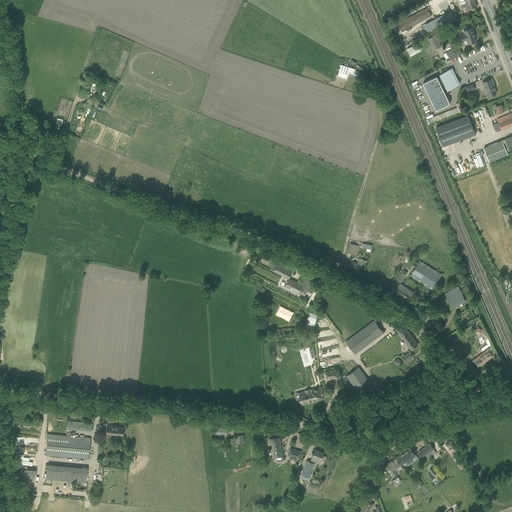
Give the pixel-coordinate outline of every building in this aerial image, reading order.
[(477,6),(474,0),(465,0),(466,3),(462,5),(463,8),(465,7),(467,9),(469,8),(470,8),(477,6)] [(427,7),(397,23),(400,28),(398,29),(400,32),(402,31),(402,32),(432,16),(427,7)] [(444,13),(425,24),(429,31),(448,21),(444,13)] [(472,28),(463,31),(464,34),(461,35),(463,40),(466,39),(468,38),(470,43),(471,43),(476,41),(474,37),(475,37),(474,35),(475,35),(472,28)] [(428,39),(434,50),(442,46),(436,35),(428,39)] [(411,55),(422,50),(419,43),(407,48),(411,55)] [(450,59),(457,55),(462,53),(460,50),(454,53),(452,49),(446,53),(450,59)] [(341,64),(338,75),(347,78),(348,75),(353,77),(356,69),(341,64)] [(460,84),(452,67),(439,74),(440,76),(438,77),(437,76),(423,82),(436,109),(449,103),(443,89),(446,88),(447,90),(460,84)] [(482,82),(484,86),(485,86),(486,90),(485,90),(488,96),(493,94),(494,95),(494,94),(496,93),(493,86),(494,85),(491,79),(482,82)] [(458,108),(427,118),(429,123),(464,111),(461,101),(456,103),(458,108)] [(495,107),(498,114),(503,112),(500,105),(495,107)] [(511,112),(497,119),(498,122),(492,125),(495,131),(496,132),(511,125),(511,112)] [(469,115),(454,120),(461,139),(476,134),(469,115)] [(511,135),(484,148),(488,159),(489,162),(508,154),(507,151),(511,148),(511,135)] [(485,165),(483,156),(473,159),(473,156),(464,158),(467,170),(485,165)] [(348,252),(352,253),(356,254),(358,246),(350,244),(348,252)] [(358,271),(363,263),(364,264),(366,261),(361,258),(359,261),(358,261),(357,263),(352,261),(349,266),(358,271)] [(432,289),(439,278),(441,274),(419,261),(410,275),(432,289)] [(275,262),(272,270),(274,271),(275,269),(290,276),(293,271),(275,262)] [(403,269),(396,279),(401,282),(407,272),(403,269)] [(305,277),(302,284),(289,278),(285,286),(304,295),(312,280),(305,277)] [(412,294),(404,289),(406,287),(400,283),(394,292),(408,300),(412,294)] [(445,294),(453,308),(466,301),(458,286),(445,294)] [(314,326),(318,314),(315,313),(311,312),(310,311),(306,324),(314,326)] [(370,323),(346,341),(355,353),(380,335),(384,332),(374,320),(370,323)] [(418,344),(403,324),(396,329),(411,350),(418,344)] [(460,356),(464,353),(464,352),(456,344),(451,348),(460,356)] [(478,367),(494,355),(488,348),(473,360),(478,367)] [(405,362),(413,356),(410,351),(402,357),(405,362)] [(358,392),(370,383),(358,367),(346,376),(358,392)] [(333,377),(332,371),(325,373),(327,379),(333,377)] [(303,397),(301,397),(303,404),(312,402),(311,400),(316,399),(324,397),(321,387),(310,390),(310,389),(305,391),(302,392),(303,397)] [(67,429),(91,431),(91,423),(68,421),(67,429)] [(123,427),(118,427),(116,426),(116,425),(106,424),(105,434),(122,436),(123,427)] [(48,434),(47,439),(46,455),(88,459),(90,438),(88,438),(88,437),(87,437),(86,438),(48,434)] [(236,443),(244,442),(243,434),(235,434),(236,443)] [(268,439),(269,443),(272,443),(274,457),(282,456),(280,437),(268,439)] [(434,449),(430,443),(418,452),(422,458),(434,449)] [(402,464),(415,454),(410,447),(397,456),(402,464)] [(291,455),(290,459),(296,460),(297,457),(300,458),(302,451),(291,448),(289,455),(291,455)] [(312,456),(311,460),(319,464),(321,459),(324,453),(315,449),(312,456)] [(395,469),(402,464),(397,456),(385,465),(393,476),(397,473),(395,469)] [(315,463),(307,460),(301,474),(302,474),(301,477),(309,481),(312,473),(311,473),(315,463)] [(86,483),(87,468),(47,464),(46,479),(84,482),(83,485),(86,485),(86,483)] [(36,470),(21,468),(20,477),(35,478),(36,470)] [(401,481),(398,477),(393,480),(396,485),(401,481)] [(410,494),(405,497),(406,501),(409,500),(409,502),(411,505),(414,504),(410,494)] [(367,511),(374,503),(371,501),(367,498),(358,511),(367,511)]
